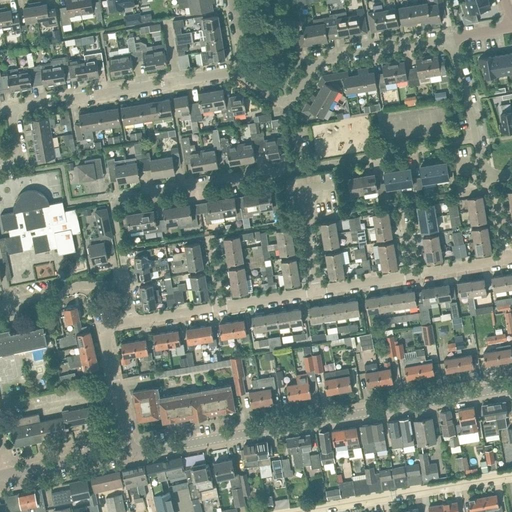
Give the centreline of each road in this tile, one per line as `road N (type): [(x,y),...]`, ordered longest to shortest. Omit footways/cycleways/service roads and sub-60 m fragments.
road 1 (residential): [(113,285),(123,268),(113,209),(119,198),(477,138)]
road 2 (tertiary): [(130,447),(511,386)]
road 3 (residential): [(449,38),(319,60),(286,101),(244,70)]
road 4 (residential): [(244,70),(11,108)]
road 5 (residential): [(294,511),(511,474)]
road 6 (residential): [(130,447),(105,338),(128,321)]
road 7 (tertiary): [(0,477),(130,447)]
